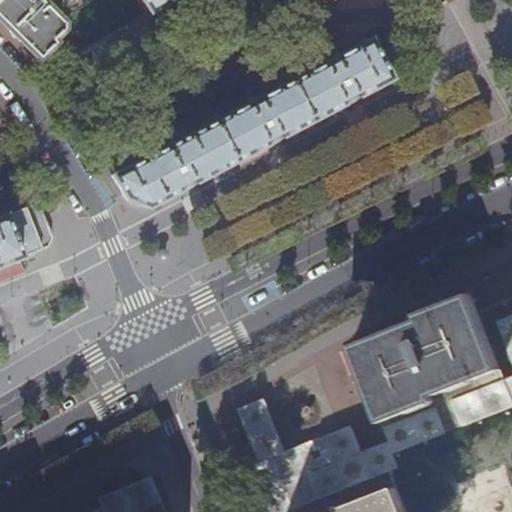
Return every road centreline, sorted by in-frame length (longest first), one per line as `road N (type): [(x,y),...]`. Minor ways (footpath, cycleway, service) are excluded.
road 1 (secondary): [(511,198),(154,380)]
road 2 (residential): [(0,69),(103,222),(145,326),(154,380)]
road 3 (secondary): [(154,380),(0,467)]
road 4 (residential): [(203,511),(154,380)]
